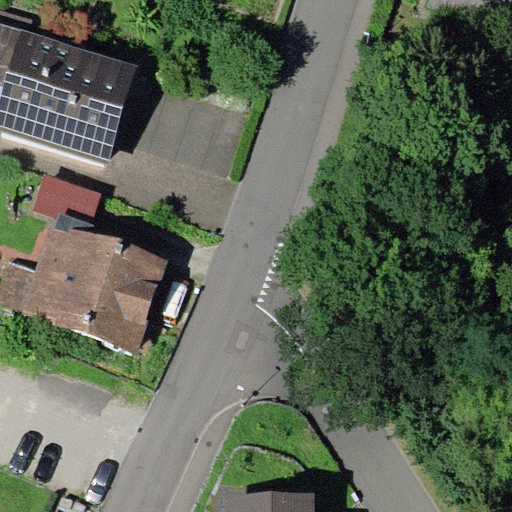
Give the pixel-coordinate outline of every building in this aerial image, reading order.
[(511,0),(425,0),(425,1),(511,31),(511,0)] [(1,10),(0,14),(0,23),(30,32),(33,20),(1,10)] [(0,130),(108,161),(136,63),(30,32),(0,23),(0,85),(4,87),(0,101),(0,130)] [(45,175),(34,210),(58,218),(60,212),(92,222),(101,193),(45,175)] [(96,223),(92,222),(60,212),(58,218),(54,228),(71,234),(73,228),(93,235),(96,223)] [(54,228),(51,227),(36,270),(8,260),(0,284),(0,304),(137,353),(169,261),(93,235),(73,228),(71,234),(54,228)] [(314,511),(315,492),(223,492),(223,511),(314,511)]
